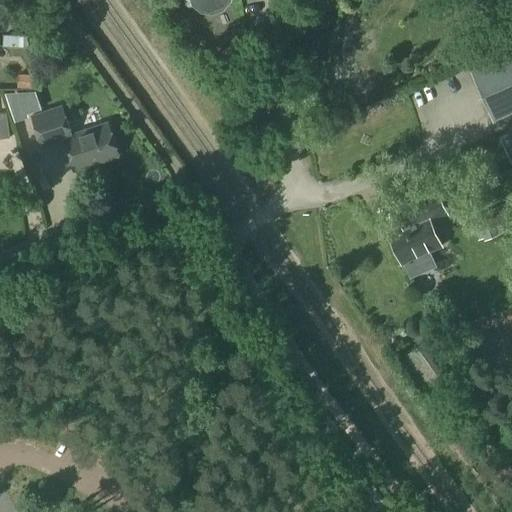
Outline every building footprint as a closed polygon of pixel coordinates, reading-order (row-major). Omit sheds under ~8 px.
[(196,0),(198,4),(208,9),(220,9),(230,5),(234,0),(196,0)] [(494,119),(511,111),(511,51),(471,69),(494,119)] [(32,88),(32,73),(17,73),(17,88),(32,88)] [(14,97),(17,107),(38,102),(35,91),(14,97)] [(31,116),(41,147),(63,140),(73,170),(118,155),(107,123),(71,135),(62,106),(31,116)] [(0,114),(0,139),(9,138),(6,114),(0,114)] [(511,135),(503,140),(511,160),(511,135)] [(387,232),(401,263),(440,246),(429,222),(446,215),(435,190),(392,210),(399,226),(387,232)] [(473,220),(484,241),(511,228),(501,207),(473,220)] [(363,292),(374,313),(398,300),(386,279),(363,292)]
